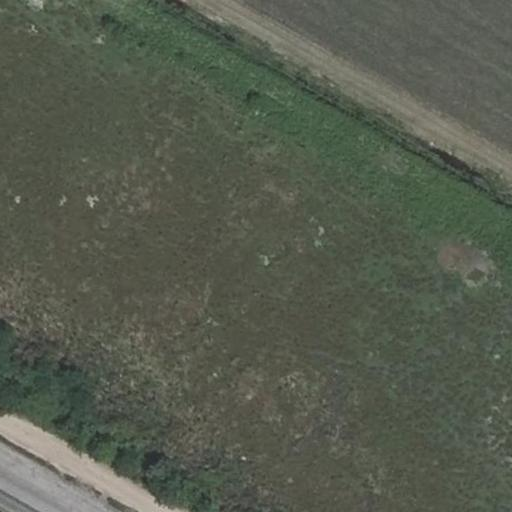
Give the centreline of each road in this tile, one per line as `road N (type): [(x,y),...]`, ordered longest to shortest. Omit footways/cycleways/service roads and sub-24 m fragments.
road 1 (track): [(225,0),(511,168)]
road 2 (track): [(172,511),(0,411)]
